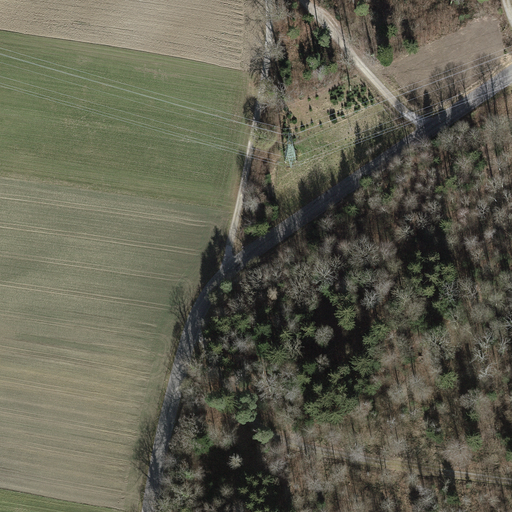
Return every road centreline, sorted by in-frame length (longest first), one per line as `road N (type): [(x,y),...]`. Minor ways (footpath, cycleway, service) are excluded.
road 1 (tertiary): [(149,511),(193,322),(225,273),(511,77)]
road 2 (track): [(511,483),(279,441),(255,427),(193,322)]
road 3 (track): [(225,273),(254,138),(267,0)]
road 4 (track): [(298,0),(398,107),(431,128)]
